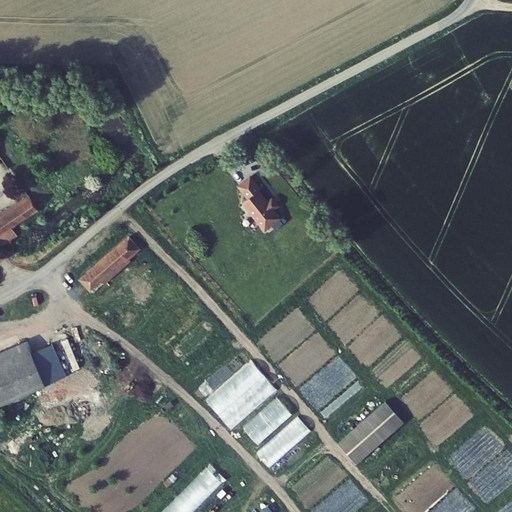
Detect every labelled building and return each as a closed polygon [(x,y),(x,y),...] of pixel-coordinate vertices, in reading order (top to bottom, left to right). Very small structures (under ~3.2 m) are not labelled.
[(0,124),(0,250),(5,248),(0,239),(0,153),(13,146),(0,124)] [(249,180),(238,189),(247,200),(243,204),(264,231),(276,221),(270,214),(272,212),(267,204),(264,206),(255,194),(258,192),(249,180)] [(46,185),(0,212),(0,213),(5,222),(14,237),(33,226),(27,215),(54,199),(46,185)] [(270,202),(267,204),(272,212),(275,209),(270,202)] [(5,222),(0,225),(0,239),(5,248),(8,254),(21,248),(14,237),(5,222)] [(129,238),(79,281),(90,293),(139,250),(129,238)] [(0,405),(66,378),(52,345),(30,354),(24,341),(0,350),(0,405)] [(337,441),(357,463),(405,421),(385,399),(337,441)]
